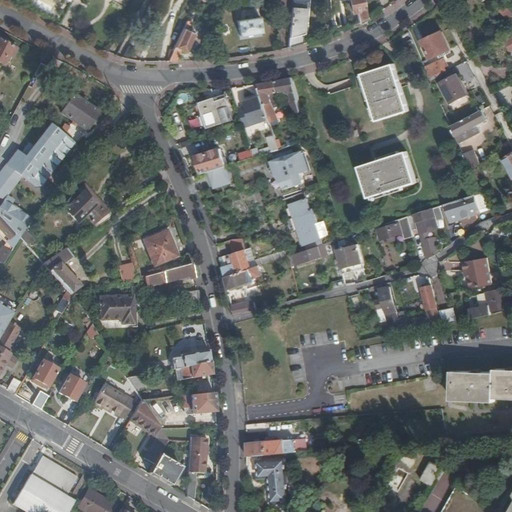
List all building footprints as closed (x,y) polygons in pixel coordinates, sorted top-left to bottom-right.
[(356,13),(358,23),(366,19),(362,0),(349,0),(351,13),(356,13)] [(292,6),(289,47),(303,43),(306,8),(292,6)] [(511,32),(503,37),(506,42),(511,38),(511,13),(508,8),(501,13),(511,26),(511,32)] [(260,16),(259,16),(244,19),(236,20),(240,34),(263,30),(260,16)] [(169,57),(167,61),(174,61),(178,52),(178,48),(186,51),(194,34),(185,30),(189,22),(187,20),(169,57)] [(424,42),(432,60),(439,56),(451,50),(442,33),(424,42)] [(0,64),(5,67),(10,57),(13,59),(17,50),(0,40),(0,64)] [(439,56),(441,59),(452,53),(451,50),(439,56)] [(441,59),(424,68),(430,81),(447,72),(442,61),(441,59)] [(447,72),(451,70),(446,60),(442,61),(447,72)] [(47,68),(40,64),(33,76),(41,80),(47,68)] [(403,112),(408,110),(394,64),(389,65),(388,64),(386,65),(387,66),(362,74),(370,99),(370,101),(371,101),(377,121),(401,113),(401,114),(403,113),(403,112)] [(441,85),(450,105),(467,97),(457,76),(441,85)] [(292,78),(275,81),(279,92),(285,90),(290,93),(294,111),(302,109),(292,78)] [(275,81),(257,85),(262,97),(269,121),(277,119),(275,111),(273,106),(270,93),(279,92),(275,81)] [(275,111),(283,108),(279,92),(270,93),(273,106),(275,111)] [(198,102),(207,129),(234,120),(225,94),(198,102)] [(84,129),(86,130),(99,112),(86,103),(81,100),(74,95),(61,114),(71,121),(77,124),(84,129)] [(482,96),(477,98),(481,105),(486,103),(482,96)] [(262,97),(244,102),(254,131),(271,126),(269,121),(262,97)] [(486,122),(481,112),(450,127),(454,136),(475,126),(476,127),(480,125),(482,124),(486,122)] [(77,124),(71,121),(63,135),(69,139),(77,124)] [(0,178),(0,198),(2,200),(18,173),(31,184),(36,187),(41,186),(73,143),(69,139),(63,135),(51,125),(48,128),(34,147),(29,144),(22,154),(17,151),(7,165),(8,166),(0,178)] [(454,136),(457,143),(478,132),(476,127),(475,126),(454,136)] [(294,144),(311,139),(310,134),(292,139),(294,144)] [(275,136),(267,137),(269,148),(277,147),(275,136)] [(196,157),(202,174),(209,172),(226,166),(220,149),(196,157)] [(240,154),(242,161),(254,157),(252,150),(240,154)] [(285,189),(302,184),(304,180),(301,170),(310,167),(305,153),(302,152),(276,160),(277,164),(272,166),(270,169),(271,173),(274,175),(280,174),(282,181),(285,189)] [(359,168),(368,198),(375,196),(375,197),(377,196),(377,195),(380,194),(381,195),(383,194),(383,193),(418,182),(417,178),(414,179),(405,152),(359,168)] [(475,152),(463,157),(468,171),(480,165),(475,152)] [(226,166),(209,172),(214,190),(229,186),(232,184),(233,182),(234,179),(229,165),(226,166)] [(95,207),(98,204),(107,213),(110,210),(84,182),(75,189),(81,196),(83,195),(95,207)] [(487,192),(481,194),(484,209),(491,206),(487,192)] [(84,217),(92,225),(108,214),(107,213),(98,204),(95,207),(83,195),(81,196),(66,211),(77,223),(84,217)] [(479,213),(474,196),(445,206),(450,222),(479,213)] [(304,244),(321,238),(321,237),(316,222),(319,221),(315,210),(312,211),(308,198),(291,204),(304,244)] [(29,218),(2,200),(0,202),(0,217),(17,236),(29,218)] [(417,231),(419,235),(426,233),(438,229),(436,223),(442,221),(438,208),(413,217),(417,231)] [(95,228),(111,217),(108,214),(92,225),(95,228)] [(17,236),(0,217),(0,237),(5,243),(2,247),(10,252),(11,252),(13,247),(15,245),(19,238),(17,236)] [(413,217),(385,226),(385,229),(377,232),(380,242),(387,240),(391,242),(396,241),(397,237),(402,235),(403,241),(414,239),(412,232),(417,231),(413,217)] [(319,221),(316,222),(321,237),(327,234),(322,220),(319,221)] [(19,238),(25,245),(34,236),(26,228),(19,238)] [(142,241),(152,266),(176,258),(165,231),(142,241)] [(422,247),(429,245),(426,233),(419,235),(422,247)] [(246,249),(243,238),(232,239),(229,240),(233,253),(245,250),(246,249)] [(437,253),(435,243),(429,245),(422,247),(425,260),(429,259),(437,253)] [(341,270),(362,265),(356,245),(336,251),(341,270)] [(0,262),(3,264),(10,252),(2,247),(1,247),(0,248),(0,262)] [(257,268),(255,262),(250,248),(246,249),(245,250),(252,270),(257,268)] [(289,257),(292,267),(321,257),(318,248),(289,257)] [(68,290),(71,294),(81,286),(62,265),(73,258),(66,249),(44,265),(68,290)] [(222,267),(225,278),(252,270),(245,250),(233,253),(224,257),(227,266),(222,267)] [(259,267),(289,257),(287,252),(255,262),(257,268),(259,267)] [(468,289),(490,285),(485,258),(460,263),(462,272),(465,271),(468,289)] [(376,274),(385,272),(382,260),(372,262),(376,274)] [(136,280),(132,265),(118,269),(122,283),(126,282),(136,280)] [(147,287),(195,275),(193,265),(144,278),(147,287)] [(341,270),(342,275),(363,269),(362,265),(341,270)] [(341,272),(338,266),(329,269),(332,283),(342,280),(341,272)] [(262,276),(259,267),(257,268),(252,270),(225,278),(227,289),(249,282),(251,284),(254,283),(255,281),(255,278),(262,276)] [(430,326),(439,324),(431,286),(427,287),(422,289),(430,326)] [(389,322),(397,320),(390,288),(379,290),(382,301),(375,303),(379,325),(389,322)] [(470,318),(490,314),(489,310),(506,306),(502,288),(485,291),(488,304),(476,307),(468,308),(470,318)] [(62,315),(73,295),(71,294),(68,290),(67,292),(56,311),(62,315)] [(183,307),(201,305),(199,291),(181,294),(183,307)] [(488,304),(485,291),(477,293),(478,301),(475,302),(476,307),(488,304)] [(132,326),(133,306),(133,297),(101,296),(101,307),(99,307),(99,319),(119,320),(119,325),(132,326)] [(231,306),(233,314),(257,309),(255,301),(231,306)] [(8,323),(15,312),(0,303),(0,336),(2,333),(8,323)] [(442,324),(455,321),(452,308),(439,311),(442,324)] [(357,331),(363,329),(359,312),(353,314),(357,331)] [(83,320),(89,330),(92,325),(87,317),(83,320)] [(402,332),(427,327),(426,319),(406,323),(405,319),(401,320),(399,320),(402,332)] [(399,329),(397,320),(389,322),(391,331),(399,329)] [(0,336),(0,344),(2,346),(7,349),(16,335),(12,333),(15,327),(8,323),(2,333),(0,336)] [(91,340),(99,335),(92,325),(89,330),(87,333),(91,340)] [(172,370),(176,369),(211,364),(209,351),(179,356),(179,358),(171,359),(171,362),(172,370)] [(0,369),(3,364),(10,368),(15,360),(7,355),(5,359),(0,355),(0,369)] [(31,379),(47,388),(56,371),(41,362),(31,379)] [(178,381),(212,375),(211,364),(176,369),(178,381)] [(494,398),(511,399),(511,369),(495,369),(495,372),(452,371),(451,400),(493,402),(494,398)] [(80,404),(89,388),(70,376),(59,394),(74,402),(75,401),(80,404)] [(12,378),(5,390),(13,395),(20,382),(12,378)] [(103,387),(91,407),(100,412),(101,411),(116,421),(126,405),(128,403),(103,387)] [(191,415),(215,413),(214,393),(189,396),(191,408),(191,415)] [(40,396),(34,407),(40,411),(47,400),(40,396)] [(181,409),(186,409),(191,408),(189,396),(180,398),(181,409)] [(167,442),(160,430),(142,402),(129,423),(155,439),(143,459),(153,465),(160,454),(167,442)] [(80,404),(72,417),(80,422),(88,409),(80,404)] [(116,421),(121,424),(131,409),(126,405),(116,421)] [(185,497),(193,502),(193,473),(204,474),(205,457),(205,448),(205,440),(188,438),(188,443),(185,497)] [(247,457),(301,452),(300,443),(295,443),(295,441),(284,442),(284,440),(273,441),(272,438),(265,438),(265,442),(246,443),(247,457)] [(153,465),(147,474),(168,486),(180,466),(160,454),(153,465)] [(22,511),(67,511),(74,502),(65,497),(76,479),(41,457),(33,471),(30,476),(29,475),(11,505),(22,511)] [(271,504),(289,503),(285,460),(257,462),(258,479),(269,478),(271,504)] [(431,462),(420,480),(431,487),(443,469),(431,462)] [(86,478),(82,475),(71,493),(75,495),(86,478)] [(109,501),(111,499),(91,487),(79,505),(90,511),(111,511),(116,505),(109,501)]
